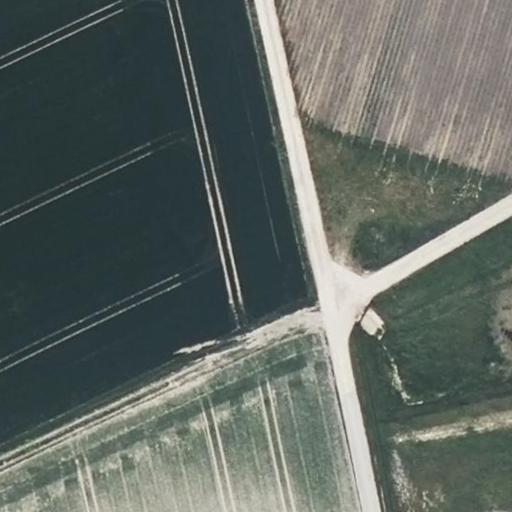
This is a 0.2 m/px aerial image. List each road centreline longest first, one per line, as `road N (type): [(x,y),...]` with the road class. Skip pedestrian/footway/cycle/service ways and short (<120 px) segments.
road 1 (track): [(511,207),(330,306),(0,461)]
road 2 (unclassified): [(261,0),(373,511)]
